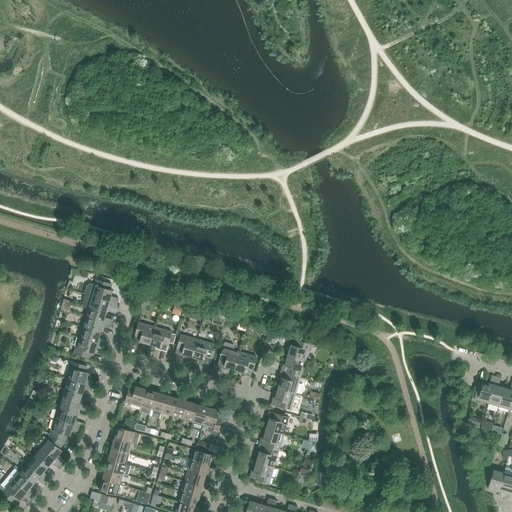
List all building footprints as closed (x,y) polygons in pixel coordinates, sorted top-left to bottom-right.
[(90,278),(85,294),(86,294),(117,303),(118,299),(111,296),(112,291),(107,289),(109,283),(90,278)] [(83,305),(88,306),(106,312),(108,306),(115,308),(117,303),(86,294),(83,305)] [(84,317),(111,324),(112,320),(104,318),(106,312),(88,306),(84,317)] [(224,319),(213,316),(211,323),(222,326),(224,319)] [(84,317),(81,327),(100,333),(102,327),(109,329),(111,324),(84,317)] [(142,342),(150,345),(155,327),(138,322),(132,342),(141,345),(142,342)] [(100,333),(81,327),(78,338),(104,345),(106,340),(98,338),(100,333)] [(155,327),(150,345),(158,347),(157,350),(166,352),(172,332),(155,327)] [(184,355),(192,357),(197,340),(180,335),(174,355),(183,357),(184,355)] [(103,350),(104,345),(78,338),(73,354),(87,358),(88,352),(94,354),(95,348),(103,350)] [(290,347),(287,356),(305,361),(310,344),(290,338),(287,347),(290,347)] [(197,340),(192,357),(200,360),(200,362),(208,364),(214,345),(197,340)] [(226,367),(234,370),(239,352),(233,350),(234,347),(233,345),(225,343),(224,344),(223,347),(217,367),(225,370),(226,367)] [(239,352),(234,370),(243,372),(242,374),(250,377),(256,357),(239,352)] [(283,363),(280,371),(300,377),(305,361),(287,356),(285,364),(283,363)] [(66,378),(92,386),(94,381),(86,379),(88,373),(83,372),(85,366),(71,362),(66,378)] [(280,380),(278,389),(295,394),(300,377),(280,371),(278,380),(280,380)] [(474,399),(488,404),(496,377),(491,376),(489,384),(483,382),(480,391),(477,390),(474,399)] [(488,404),(498,407),(504,388),(498,387),(500,378),(496,377),(488,404)] [(63,389),(82,394),(83,389),(91,391),(92,386),(66,378),(63,389)] [(498,407),(509,410),(511,398),(511,381),(511,382),(510,390),(504,388),(498,407)] [(124,402),(141,407),(146,389),(135,386),(133,392),(128,391),(124,402)] [(63,389),(60,399),(86,407),(88,402),(80,400),(82,394),(63,389)] [(150,415),(151,410),(156,393),(146,389),(141,407),(139,412),(150,415)] [(295,394),(278,389),(275,397),(273,396),(270,405),(290,411),(295,394)] [(151,410),(161,413),(167,396),(156,393),(151,410)] [(161,413),(172,416),(177,399),(167,396),(161,413)] [(60,399),(57,410),(76,415),(77,409),(85,411),(86,407),(60,399)] [(172,416),(182,419),(187,402),(177,399),(172,416)] [(182,419),(192,422),(198,405),(187,402),(182,419)] [(191,428),(201,431),(203,425),(208,408),(209,406),(202,404),(201,406),(198,405),(192,422),(191,428)] [(208,408),(203,425),(206,427),(206,429),(206,430),(207,432),(209,433),(210,434),(217,436),(222,418),(217,417),(219,411),(208,408)] [(54,420),(80,428),(82,423),(74,421),(76,415),(57,410),(54,420)] [(268,421),(266,429),(283,434),(288,417),(268,412),(266,420),(268,421)] [(54,420),(50,435),(62,442),(64,435),(69,436),(71,430),(79,433),(80,428),(54,420)] [(117,427),(114,438),(132,443),(137,445),(140,434),(117,427)] [(261,437),(259,445),(278,451),(283,434),(266,429),(263,438),(261,437)] [(50,435),(40,447),(60,464),(64,460),(58,455),(61,451),(57,447),(62,442),(50,435)] [(498,447),(502,448),(503,448),(506,437),(501,436),(498,447)] [(114,438),(111,449),(129,454),(132,443),(114,438)] [(196,447),(208,451),(210,445),(198,442),(196,447)] [(258,454),(256,462),(273,467),(278,451),(259,445),(256,453),(258,454)] [(40,447),(33,455),(47,468),(51,463),(57,468),(60,464),(40,447)] [(129,454),(111,449),(108,459),(126,464),(129,454)] [(194,450),(191,461),(208,466),(209,462),(212,463),(214,456),(194,450)] [(33,455),(26,464),(46,481),(49,477),(43,472),(47,468),(33,455)] [(126,464),(108,459),(107,463),(104,462),(102,468),(105,469),(123,474),(127,476),(130,465),(126,464)] [(191,461),(188,471),(205,476),(208,466),(191,461)] [(273,467),(256,462),(254,471),(251,470),(249,479),(269,484),(273,467)] [(26,464),(19,472),(33,484),(37,479),(43,485),(46,481),(26,464)] [(105,469),(102,480),(120,485),(123,474),(105,469)] [(503,474),(493,470),(487,489),(498,492),(503,474)] [(188,471),(185,481),(202,487),(205,476),(188,471)] [(19,472),(11,480),(32,498),(36,494),(29,489),(33,484),(19,472)] [(498,492),(511,495),(511,476),(503,474),(498,492)] [(32,498),(11,480),(0,493),(11,502),(15,498),(19,501),(23,496),(29,502),(32,498)] [(120,485),(102,480),(99,490),(117,495),(120,485)] [(185,481),(181,492),(199,497),(202,487),(185,481)] [(181,492),(178,502),(196,507),(199,497),(181,492)] [(102,494),(100,502),(111,505),(114,498),(102,494)] [(266,506),(260,505),(257,511),(268,511),(272,499),(268,498),(266,506)] [(272,499),(268,511),(279,511),(280,511),(274,509),(277,501),(272,499)] [(239,511),(257,511),(260,505),(249,501),(247,508),(241,506),(239,511)] [(194,511),(196,507),(178,502),(175,511),(194,511)]
